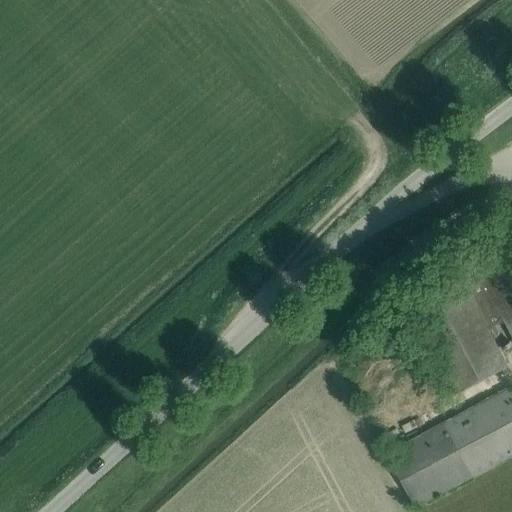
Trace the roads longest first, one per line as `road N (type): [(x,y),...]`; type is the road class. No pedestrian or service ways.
road 1 (unclassified): [(47,511),(347,236)]
road 2 (unclassified): [(347,236),(511,105)]
road 3 (unclassified): [(347,236),(511,157)]
